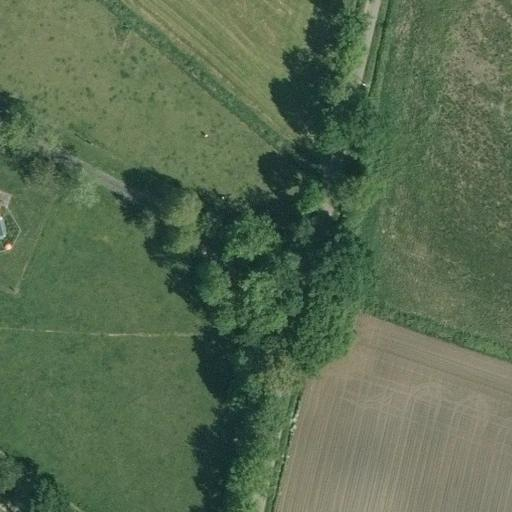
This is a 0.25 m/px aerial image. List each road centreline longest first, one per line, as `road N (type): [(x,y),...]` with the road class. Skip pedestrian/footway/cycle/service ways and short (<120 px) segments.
road 1 (unclassified): [(256,511),(374,0)]
road 2 (unknown): [(300,318),(255,300),(202,244),(137,195),(0,132)]
